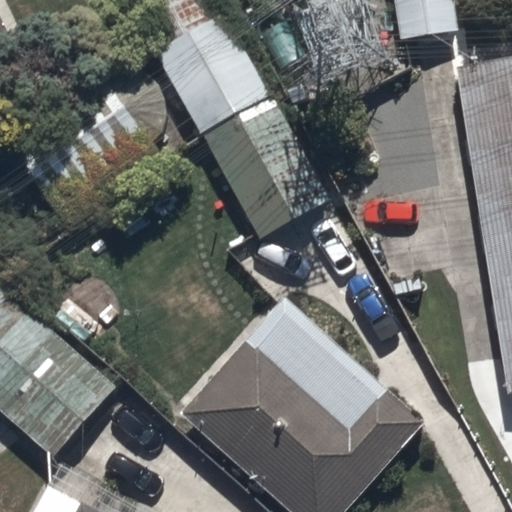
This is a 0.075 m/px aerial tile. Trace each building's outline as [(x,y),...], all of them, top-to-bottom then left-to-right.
[(463,48),(454,0),(393,0),(404,58),(463,48)] [(266,255),(335,214),(228,27),(156,69),(266,255)] [(511,80),(456,89),(509,416),(511,415),(511,80)] [(65,249),(166,176),(155,157),(156,156),(159,154),(161,151),(163,148),(165,145),(167,143),(168,139),(169,136),(170,133),(170,129),(171,126),(170,123),(170,119),(169,116),(168,113),(167,110),(166,107),(164,104),(162,101),(160,98),(157,96),(154,94),(152,92),(149,90),(145,89),(142,88),(139,87),(136,87),(132,87),(129,87),(125,87),(122,88),(119,89),(116,90),(113,92),(110,93),(107,95),(6,168),(65,249)] [(22,303),(0,328),(0,423),(61,475),(124,401),(69,354),(74,347),(22,303)] [(365,511),(431,438),(288,313),(182,434),(270,511),(365,511)] [(69,511),(49,501),(43,511),(69,511)]
